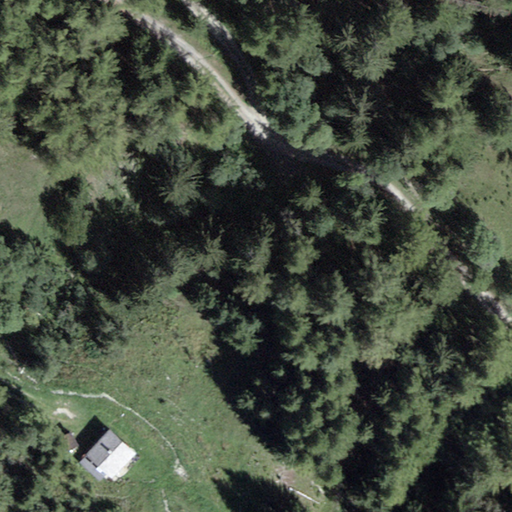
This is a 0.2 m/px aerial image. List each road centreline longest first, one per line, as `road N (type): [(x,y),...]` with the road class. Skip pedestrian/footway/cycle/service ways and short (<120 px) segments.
road 1 (track): [(511,324),(411,216),(262,127),(173,37),(116,0)]
road 2 (track): [(262,127),(240,55),(181,0)]
